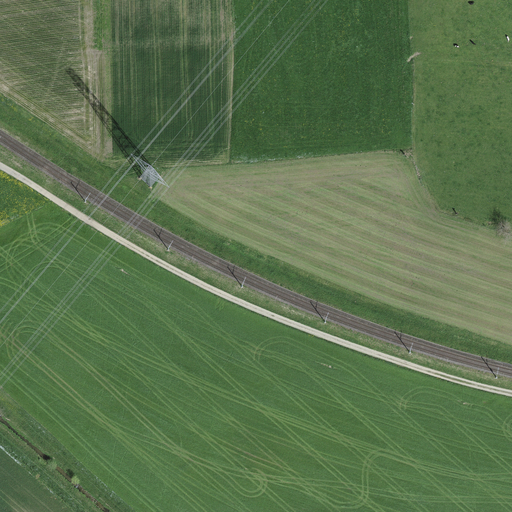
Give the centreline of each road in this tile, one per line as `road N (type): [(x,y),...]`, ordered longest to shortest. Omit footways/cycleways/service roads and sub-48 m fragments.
road 1 (track): [(0,164),(135,249),(252,308),(511,393)]
road 2 (track): [(404,0),(421,186),(433,205),(511,233)]
